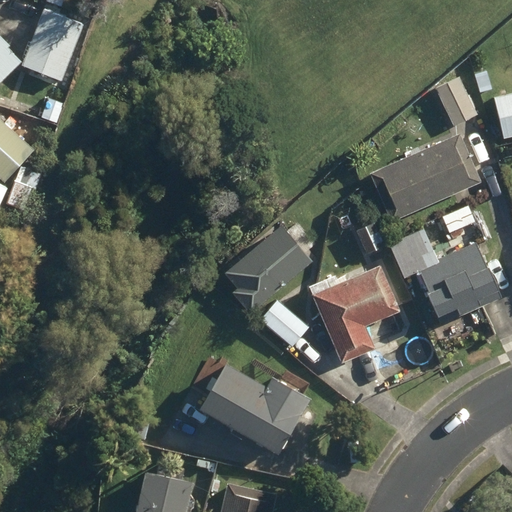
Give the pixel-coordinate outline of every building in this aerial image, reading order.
[(22,65),(62,81),(83,24),(44,9),(22,65)] [(0,81),(20,61),(6,47),(9,44),(0,34),(0,81)] [(436,88),(454,126),(477,115),(459,78),(436,88)] [(511,94),(495,98),(503,138),(511,135),(511,94)] [(39,118),(52,122),(58,104),(46,99),(39,118)] [(0,177),(4,181),(33,149),(0,118),(0,177)] [(370,172),(390,221),(482,182),(461,133),(370,172)] [(365,146),(370,154),(379,147),(373,140),(365,146)] [(3,204),(19,209),(27,187),(31,189),(36,176),(17,169),(3,204)] [(371,224),(351,230),(361,257),(380,250),(371,224)] [(228,293),(246,315),(307,263),(275,226),(218,274),(231,290),(228,293)] [(426,292),(438,317),(457,309),(460,315),(482,305),(479,299),(500,289),(490,265),(487,266),(476,244),(419,269),(428,290),(426,292)] [(312,295),(342,362),(375,348),(365,326),(400,311),(380,266),(312,295)] [(284,340),(315,368),(332,347),(301,321),(284,340)] [(200,407),(277,453),(310,399),(272,376),(266,386),(227,362),(200,407)] [(125,432),(147,437),(150,422),(129,417),(125,432)] [(136,511),(186,511),(193,482),(146,471),(136,511)] [(272,511),(276,494),(228,483),(221,511),(272,511)]
